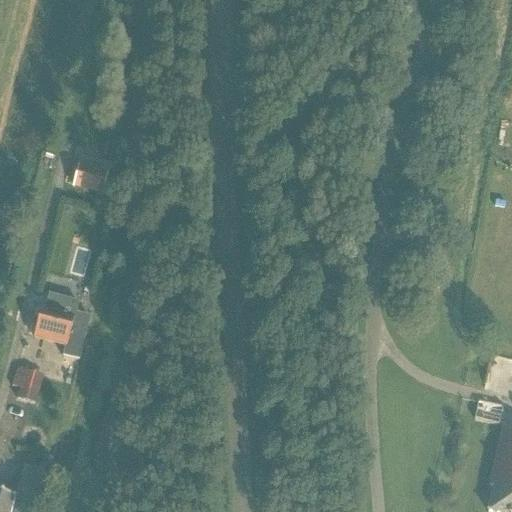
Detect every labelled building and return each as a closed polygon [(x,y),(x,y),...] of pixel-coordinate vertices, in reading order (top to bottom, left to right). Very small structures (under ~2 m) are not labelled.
[(107,177),(79,169),(74,188),(101,195),(107,177)] [(34,338),(67,347),(71,332),(86,336),(90,319),(74,315),(73,321),(41,313),(34,338)] [(24,392),(48,399),(57,367),(33,360),(24,392)] [(502,409),(478,404),(474,423),(498,428),(502,409)] [(511,511),(511,429),(502,427),(488,489),(493,490),(487,511),(511,511)] [(51,460),(44,459),(42,467),(49,469),(51,460)] [(0,495),(0,511),(30,511),(33,504),(0,495)]
